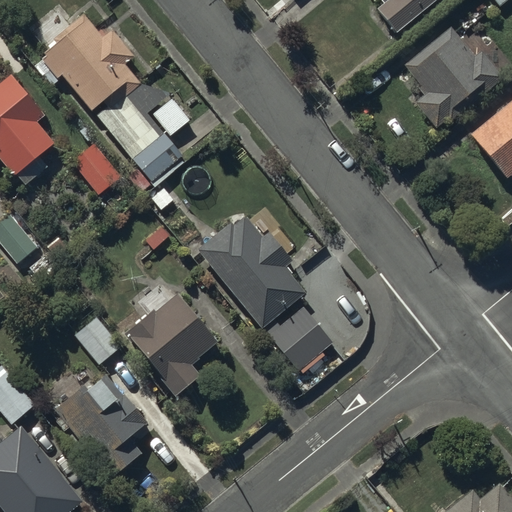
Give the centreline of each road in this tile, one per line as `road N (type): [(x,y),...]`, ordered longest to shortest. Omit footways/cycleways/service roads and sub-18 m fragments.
road 1 (residential): [(462,330),(189,0)]
road 2 (residential): [(241,511),(462,330)]
